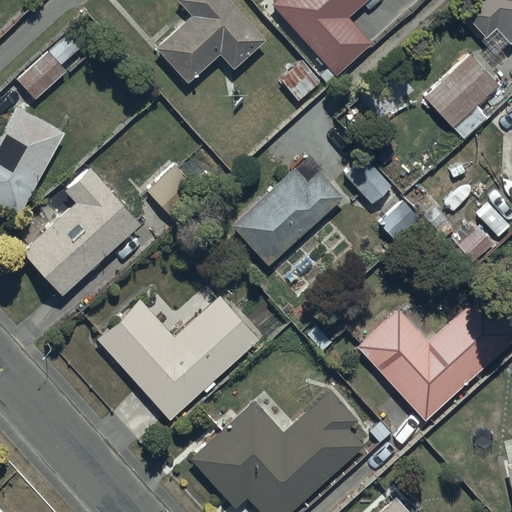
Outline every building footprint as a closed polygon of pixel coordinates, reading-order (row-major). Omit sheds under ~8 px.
[(175,0),(190,17),(154,49),(185,84),(217,55),(231,71),(264,42),(226,0),(175,0)] [(274,0),(269,5),(333,76),(368,44),(346,20),(368,0),(274,0)] [(511,39),(511,0),(477,0),(461,15),(483,39),(493,30),(507,44),(511,39)] [(63,71),(44,51),(14,79),(33,99),(63,71)] [(498,87),(469,54),(422,95),(461,140),(485,120),(474,108),(498,87)] [(301,59),(278,78),(296,101),(319,82),(301,59)] [(0,206),(16,216),(60,134),(14,109),(0,134),(0,206)] [(355,162),(342,175),(369,204),(382,191),(355,162)] [(475,175),(463,162),(439,184),(450,197),(475,175)] [(191,186),(172,166),(145,191),(170,218),(197,193),(203,199),(219,184),(208,171),(191,186)] [(294,168),(229,225),(266,266),(342,198),(319,173),(307,183),(294,168)] [(138,225),(87,169),(62,191),(74,204),(19,253),(58,296),(138,225)] [(390,239),(414,220),(400,203),(377,222),(390,239)] [(491,245),(474,227),(450,250),(467,268),(491,245)] [(397,309),(356,346),(422,421),(511,341),(511,325),(482,291),(426,341),(397,309)] [(138,300),(94,339),(167,420),(256,340),(218,297),(172,338),(138,300)] [(252,402),(188,460),(234,510),(246,499),(257,511),(290,511),(362,447),(345,428),(354,421),(327,391),(281,433),(252,402)] [(511,464),(503,467),(511,507),(511,464)] [(405,511),(393,499),(378,511),(405,511)]
